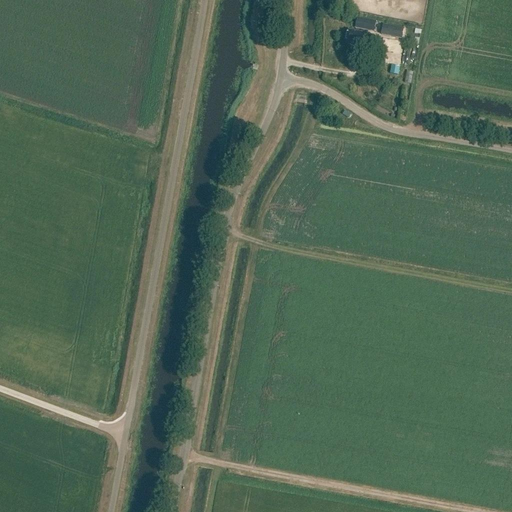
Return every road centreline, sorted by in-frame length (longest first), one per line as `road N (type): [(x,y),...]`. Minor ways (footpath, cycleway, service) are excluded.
road 1 (unclassified): [(173,511),(226,217),(280,79)]
road 2 (unclassified): [(124,435),(203,0)]
road 3 (unclassified): [(511,150),(398,131),(316,85),(280,79)]
road 4 (unclassified): [(0,388),(124,435)]
